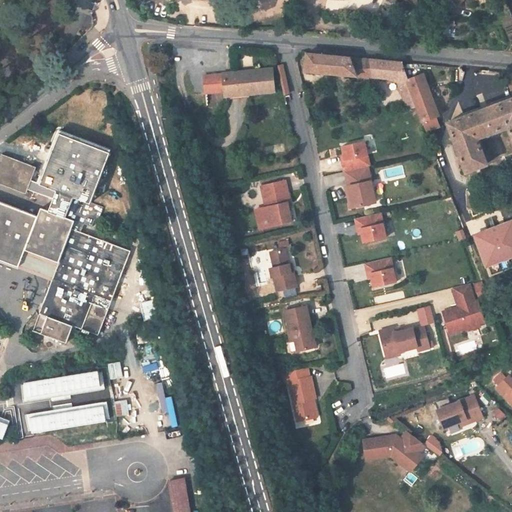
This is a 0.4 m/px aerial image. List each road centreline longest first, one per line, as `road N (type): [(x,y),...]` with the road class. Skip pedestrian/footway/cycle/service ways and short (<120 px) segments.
road 1 (secondary): [(128,36),(264,511)]
road 2 (residential): [(361,404),(283,49)]
road 3 (tertiary): [(511,67),(283,49)]
road 4 (unknown): [(473,64),(468,99),(449,118),(462,188),(489,192),(511,184)]
road 5 (tertiary): [(283,49),(128,36)]
